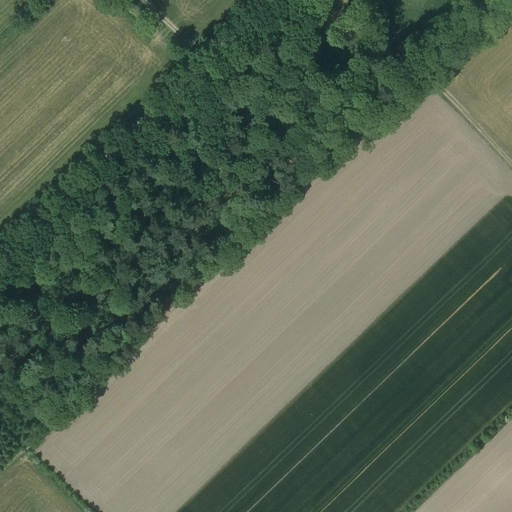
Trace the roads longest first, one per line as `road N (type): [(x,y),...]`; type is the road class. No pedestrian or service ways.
road 1 (unclassified): [(0,263),(273,0)]
road 2 (track): [(498,0),(416,73),(329,0)]
